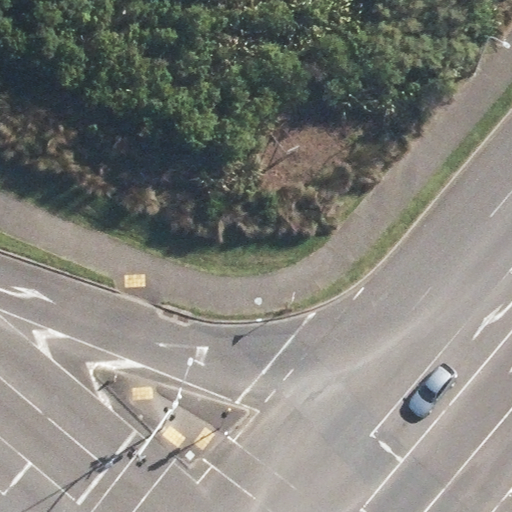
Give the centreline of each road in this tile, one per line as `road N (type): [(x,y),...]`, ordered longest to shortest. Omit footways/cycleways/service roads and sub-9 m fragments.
road 1 (secondary): [(0,279),(225,352),(296,356),(352,337),(511,194)]
road 2 (secondary): [(511,266),(307,511)]
road 3 (secondary): [(0,393),(139,511)]
